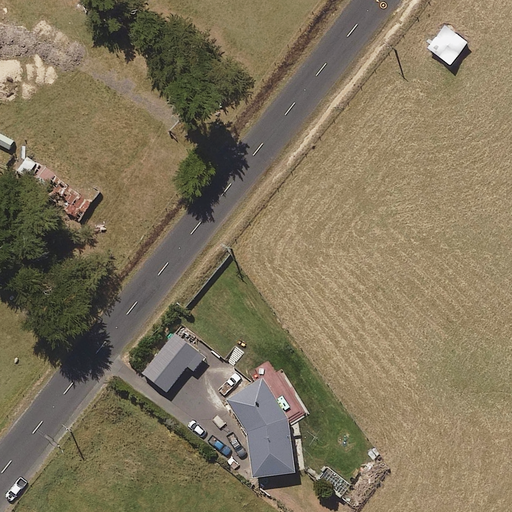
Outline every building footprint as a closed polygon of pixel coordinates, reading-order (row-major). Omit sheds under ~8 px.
[(468,42),(446,24),(428,46),(451,64),(468,42)] [(19,144),(2,133),(0,135),(0,146),(12,155),(19,144)] [(81,228),(106,195),(94,186),(85,198),(30,156),(14,178),(81,228)] [(205,358),(175,332),(143,370),(166,390),(188,365),(194,371),(205,358)] [(284,412),(264,375),(229,395),(248,436),(254,475),(293,469),(284,412)]
